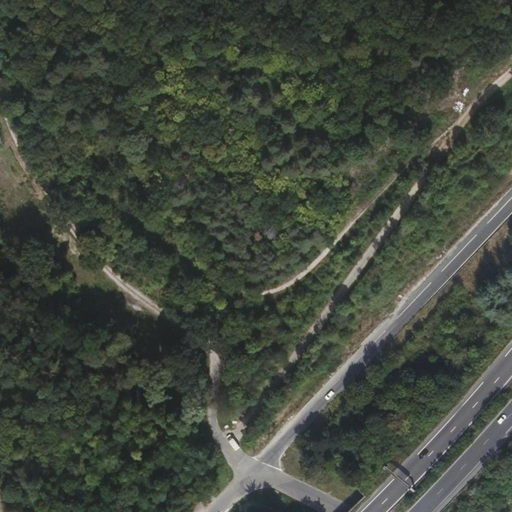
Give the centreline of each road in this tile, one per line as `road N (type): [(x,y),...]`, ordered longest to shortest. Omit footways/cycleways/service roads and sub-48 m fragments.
road 1 (track): [(258,470),(211,422),(218,373),(209,345),(119,284),(80,246),(9,128),(0,92)]
road 2 (track): [(229,448),(463,119),(511,72)]
road 3 (trunk): [(511,205),(258,470)]
road 4 (trunk): [(511,360),(373,511)]
road 5 (trunk): [(418,511),(511,410)]
